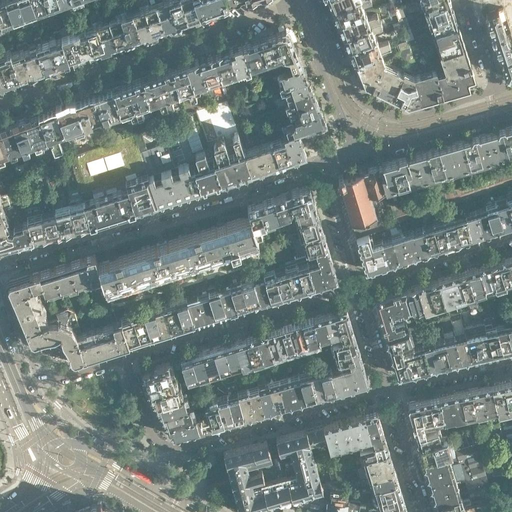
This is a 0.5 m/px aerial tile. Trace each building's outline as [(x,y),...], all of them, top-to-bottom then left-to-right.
[(13,21),(5,0),(0,0),(0,20),(5,33),(10,31),(7,23),(13,21)] [(27,24),(18,0),(5,0),(13,21),(20,18),(23,26),(27,24)] [(37,13),(32,0),(18,0),(27,24),(32,23),(29,15),(37,13)] [(54,23),(51,16),(45,0),(32,0),(37,13),(44,10),(50,24),(54,23)] [(60,4),(58,0),(45,0),(51,16),(56,14),(54,6),(60,4)] [(74,7),(71,0),(58,0),(60,4),(67,2),(69,9),(74,7)] [(153,31),(141,0),(137,0),(136,0),(139,9),(133,11),(141,35),(153,31)] [(165,27),(156,3),(149,6),(147,0),(141,0),(153,31),(165,27)] [(176,23),(167,0),(162,0),(163,1),(156,3),(165,27),(176,23)] [(188,19),(181,0),(167,0),(176,23),(188,19)] [(200,14),(194,0),(181,0),(188,19),(200,14)] [(214,10),(210,0),(194,0),(200,14),(200,15),(214,10)] [(210,0),(214,10),(227,5),(228,5),(225,0),(210,0)] [(364,10),(362,3),(369,0),(349,0),(333,6),(338,20),(338,19),(364,10)] [(402,5),(400,0),(391,0),(394,8),(402,5)] [(450,1),(450,0),(421,0),(425,9),(449,1),(450,1)] [(454,12),(452,7),(451,8),(449,1),(425,9),(428,20),(454,12)] [(505,31),(503,10),(502,1),(484,7),(485,12),(486,16),(485,16),(487,22),(488,21),(490,26),(489,27),(491,33),(492,33),(493,35),(505,31)] [(141,35),(133,11),(126,14),(123,5),(118,7),(129,39),(141,35)] [(406,16),(402,5),(394,8),(398,19),(406,16)] [(129,39),(118,7),(113,8),(116,17),(109,19),(118,43),(129,39)] [(343,32),(344,32),(379,20),(376,13),(367,16),(365,10),(364,10),(338,19),(343,32)] [(456,23),(454,17),(455,16),(454,12),(428,20),(432,31),(456,23)] [(118,43),(109,19),(103,22),(100,13),(95,15),(106,47),(118,43)] [(106,47),(95,15),(90,16),(93,25),(85,28),(93,51),(106,47)] [(410,27),(406,16),(398,19),(402,29),(410,27)] [(80,56),(69,24),(67,19),(62,21),(65,28),(59,30),(59,31),(61,36),(69,59),(80,56)] [(375,35),(373,29),(382,25),(380,19),(379,20),(344,32),(348,45),(349,45),(375,35)] [(93,51),(85,28),(77,30),(74,22),(69,24),(80,56),(93,51)] [(457,23),(456,23),(432,31),(434,36),(437,37),(440,47),(439,49),(440,52),(464,45),(457,23)] [(414,37),(410,27),(402,29),(406,40),(408,39),(414,37)] [(302,63),(288,30),(285,28),(275,31),(283,56),(289,57),(292,66),(302,63)] [(69,59),(61,36),(59,31),(53,33),(55,38),(49,40),(57,64),(69,59)] [(283,56),(275,31),(258,37),(266,61),(283,56)] [(511,54),(511,52),(505,31),(493,35),(494,39),(493,39),(495,46),(496,46),(497,50),(496,50),(498,57),(499,56),(500,59),(511,54)] [(377,50),(390,46),(388,39),(379,42),(376,35),(375,35),(349,45),(354,58),(377,50)] [(419,42),(417,36),(414,37),(408,39),(410,45),(419,42)] [(266,61),(258,37),(241,43),(250,67),(266,61)] [(57,64),(49,40),(42,43),(40,38),(33,40),(35,45),(36,46),(44,68),(57,64)] [(410,45),(408,39),(406,40),(398,43),(400,48),(410,45)] [(44,68),(36,46),(35,45),(29,47),(28,42),(22,44),(32,72),(44,68)] [(420,57),(417,48),(420,48),(421,45),(419,42),(410,45),(415,59),(420,57)] [(250,67),(241,43),(229,47),(237,71),(245,69),(246,71),(250,69),(250,67)] [(32,72),(22,44),(17,46),(18,51),(12,53),(20,76),(32,72)] [(415,59),(410,45),(400,48),(402,53),(407,52),(409,60),(415,59)] [(471,67),(464,45),(440,52),(442,59),(444,59),(447,69),(446,72),(449,73),(471,67)] [(237,71),(229,47),(214,52),(222,77),(237,71)] [(20,76),(12,53),(11,50),(6,52),(7,55),(0,57),(0,58),(8,81),(20,76)] [(370,86),(382,63),(377,50),(354,58),(364,83),(365,83),(370,86)] [(222,77),(214,52),(198,58),(206,82),(222,77)] [(511,54),(500,59),(504,73),(508,75),(511,73),(511,54)] [(206,82),(198,58),(185,62),(194,89),(199,87),(199,85),(206,82)] [(197,95),(194,89),(185,62),(171,67),(180,96),(189,93),(191,97),(197,95)] [(307,74),(302,63),(292,66),(276,71),(280,83),(307,74)] [(392,96),(403,73),(382,63),(370,86),(375,89),(376,88),(392,96)] [(180,96),(171,67),(156,72),(167,105),(173,103),(172,99),(180,96)] [(467,78),(474,76),(471,67),(449,73),(446,72),(437,74),(443,94),(469,86),(467,78)] [(443,94),(437,74),(436,69),(432,70),(431,73),(422,76),(420,73),(413,75),(421,100),(437,95),(443,94)] [(167,105),(156,72),(141,77),(151,106),(160,103),(162,107),(167,105)] [(421,100),(413,75),(410,76),(403,73),(392,96),(398,99),(398,100),(404,102),(407,104),(408,104),(417,101),(421,100)] [(311,86),(307,74),(280,83),(278,84),(282,95),(311,86)] [(477,84),(474,77),(474,76),(467,78),(469,86),(470,86),(477,84)] [(151,106),(141,77),(126,82),(138,115),(144,113),(142,109),(151,106)] [(138,115),(126,82),(120,84),(121,85),(112,88),(121,115),(121,116),(131,112),(132,117),(138,115)] [(316,97),(311,86),(282,95),(286,107),(316,97)] [(121,115),(112,88),(111,88),(110,88),(106,89),(104,89),(102,91),(100,91),(99,92),(98,92),(93,94),(102,119),(112,116),(113,118),(121,115)] [(103,121),(102,119),(93,94),(90,95),(87,95),(85,96),(84,97),(81,98),(80,99),(80,98),(75,100),(75,101),(84,125),(94,122),(95,124),(103,121)] [(321,108),(316,97),(286,107),(290,118),(321,108)] [(92,146),(84,125),(75,101),(74,100),(72,101),(68,102),(67,102),(65,103),(62,105),(61,105),(56,106),(56,107),(66,132),(76,128),(77,130),(82,128),(86,141),(71,146),(74,153),(92,146)] [(219,112),(229,109),(226,100),(195,110),(198,119),(208,115),(209,118),(220,114),(219,112)] [(66,134),(66,132),(56,107),(52,107),(49,108),(48,109),(46,110),(43,111),(38,113),(47,139),(55,160),(66,157),(59,138),(56,137),(54,138),(53,136),(58,135),(58,136),(66,134)] [(328,130),(325,121),(326,120),(321,108),(290,118),(275,122),(277,128),(284,126),(286,132),(297,129),(298,129),(302,128),(306,137),(328,130)] [(47,139),(38,113),(37,112),(25,117),(34,143),(36,147),(41,145),(40,141),(47,139)] [(34,143),(25,117),(12,121),(22,148),(23,152),(29,150),(27,146),(34,143)] [(22,148),(12,121),(1,126),(10,152),(12,156),(17,154),(16,150),(22,148)] [(10,152),(1,126),(0,125),(0,159),(6,158),(4,154),(10,152)] [(511,151),(511,125),(438,147),(445,171),(511,151)] [(306,153),(301,139),(298,129),(297,129),(286,132),(282,134),(283,137),(284,137),(292,158),(306,153)] [(148,174),(140,151),(134,131),(92,146),(74,153),(74,154),(70,155),(82,198),(83,202),(90,223),(135,209),(123,174),(143,168),(146,175),(148,174)] [(251,171),(244,149),(237,131),(232,133),(231,136),(237,152),(233,153),(241,175),(251,171)] [(241,175),(233,153),(229,141),(223,143),(221,138),(219,137),(216,138),(217,141),(231,178),(241,175)] [(292,158),(284,137),(283,137),(281,138),(280,138),(270,141),(278,162),(292,158)] [(231,178),(217,141),(214,142),(213,146),(217,158),(213,160),(213,162),(221,181),(231,178)] [(278,162),(270,141),(256,146),(263,167),(278,162)] [(176,172),(175,167),(166,142),(163,143),(158,145),(163,161),(175,196),(183,194),(176,172)] [(175,196),(163,161),(158,145),(140,151),(148,174),(157,202),(175,196)] [(263,167),(256,146),(244,149),(251,171),(263,167)] [(445,171),(438,147),(426,150),(433,174),(445,171)] [(221,181),(213,162),(208,163),(204,150),(196,153),(195,156),(199,167),(195,168),(194,167),(189,169),(187,163),(184,164),(192,191),(221,181)] [(433,174),(426,150),(402,157),(409,181),(433,174)] [(409,181),(402,157),(390,161),(397,185),(409,181)] [(397,185),(390,161),(378,164),(385,188),(397,185)] [(511,168),(511,166),(510,161),(501,164),(502,166),(507,170),(511,168)] [(192,191),(184,164),(175,167),(176,172),(183,194),(192,191)] [(377,213),(370,193),(373,192),(373,193),(385,190),(385,188),(378,164),(367,168),(368,170),(363,171),(362,170),(361,169),(359,170),(358,172),(358,173),(355,174),(354,171),(346,174),(346,176),(343,177),(343,174),(338,176),(352,222),(356,235),(377,227),(383,225),(379,212),(377,213)] [(157,202),(148,174),(146,175),(143,168),(123,174),(135,209),(157,202)] [(454,201),(511,181),(511,168),(507,170),(451,189),(454,201)] [(313,198),(309,186),(309,184),(291,190),(294,199),(290,200),(292,206),(294,205),(294,204),(313,198)] [(454,201),(451,189),(439,193),(443,205),(454,201)] [(292,206),(290,200),(294,199),(291,190),(274,196),(280,215),(289,212),(292,206)] [(0,212),(16,206),(10,192),(0,196),(0,212)] [(443,205),(439,193),(427,197),(430,209),(443,205)] [(280,215),(274,196),(258,201),(265,221),(266,224),(275,221),(274,218),(280,216),(280,215)] [(430,209),(427,197),(415,201),(418,213),(430,209)] [(83,202),(82,198),(68,201),(69,206),(75,227),(90,223),(83,202)] [(318,214),(313,198),(294,204),(294,205),(299,220),(318,214)] [(511,223),(511,217),(507,200),(496,203),(503,226),(511,223)] [(237,243),(250,239),(256,237),(255,234),(261,232),(258,225),(256,224),(265,221),(258,201),(247,205),(250,214),(216,225),(97,263),(101,275),(105,285),(229,246),(231,250),(238,248),(237,243)] [(418,213),(415,201),(403,205),(407,217),(418,213)] [(503,226),(496,203),(486,206),(486,207),(493,229),(503,226)] [(407,217),(403,205),(391,210),(395,221),(407,217)] [(7,221),(14,218),(19,212),(16,206),(0,212),(0,229),(7,227),(10,226),(7,221)] [(75,227),(69,206),(55,210),(61,231),(75,227)] [(493,229),(486,207),(475,210),(482,233),(493,229)] [(61,231),(55,210),(40,213),(46,235),(61,231)] [(482,233),(475,210),(465,213),(472,236),(482,233)] [(46,235),(40,213),(27,217),(27,218),(33,238),(46,235)] [(472,236),(465,213),(454,217),(461,239),(472,236)] [(322,229),(318,214),(299,220),(301,225),(299,226),(300,230),(291,233),(293,239),(304,236),(304,235),(322,229)] [(461,239),(454,217),(443,220),(451,242),(461,239)] [(33,238),(27,218),(23,219),(24,225),(14,227),(12,230),(11,230),(15,243),(33,238)] [(451,242),(443,220),(433,223),(440,246),(451,242)] [(440,246),(433,223),(422,226),(429,249),(440,246)] [(398,259),(391,236),(387,224),(383,225),(377,227),(388,262),(398,259)] [(429,249),(422,226),(412,230),(412,229),(401,232),(408,256),(429,249)] [(0,246),(15,243),(11,230),(8,229),(7,227),(0,229),(0,246)] [(388,262),(377,227),(356,235),(366,269),(367,269),(388,262)] [(282,251),(274,228),(267,230),(276,253),(265,256),(267,263),(290,256),(287,249),(282,251)] [(327,245),(324,234),(322,229),(304,235),(304,236),(305,241),(303,242),(305,246),(296,249),(297,254),(304,252),(327,245)] [(408,256),(401,232),(391,236),(398,259),(408,256)] [(336,276),(327,245),(304,252),(308,262),(315,285),(335,279),(336,276)] [(101,275),(97,263),(94,253),(83,257),(91,278),(101,275)] [(511,277),(511,270),(508,256),(498,259),(504,280),(511,277)] [(94,288),(91,278),(83,257),(69,262),(76,283),(86,280),(89,281),(90,283),(88,284),(90,289),(94,288)] [(505,282),(504,280),(498,259),(487,262),(495,285),(505,282)] [(76,283),(69,262),(55,266),(62,288),(71,285),(74,286),(75,288),(73,289),(75,294),(79,293),(76,283)] [(315,285),(308,262),(302,264),(302,263),(297,265),(304,288),(315,285)] [(495,285),(487,262),(477,266),(485,288),(495,285)] [(304,288),(297,265),(287,268),(294,291),(304,288)] [(62,288),(55,266),(40,271),(43,281),(45,288),(46,287),(47,290),(49,291),(52,290),(52,291),(56,290),(58,291),(59,293),(57,294),(59,300),(64,298),(61,288),(62,288)] [(485,288),(477,266),(467,269),(474,292),(485,288)] [(294,291),(287,268),(276,272),(283,294),(294,291)] [(261,301),(253,279),(250,269),(238,273),(240,279),(241,282),(248,305),(261,301)] [(478,305),(474,292),(467,269),(457,272),(464,295),(468,308),(478,305)] [(12,295),(43,281),(40,271),(9,281),(7,284),(12,295)] [(283,294),(276,272),(264,275),(272,298),(283,294)] [(464,295),(457,272),(447,275),(454,298),(464,295)] [(272,298),(264,275),(253,279),(261,301),(272,298)] [(454,298),(447,275),(437,278),(444,301),(454,298)] [(444,301),(437,278),(426,281),(434,304),(444,301)] [(42,302),(37,291),(38,287),(39,286),(43,288),(45,288),(43,281),(12,295),(19,311),(42,302)] [(434,304),(426,281),(417,284),(424,307),(434,304)] [(248,305),(241,282),(230,286),(237,308),(248,305)] [(424,307),(417,284),(406,288),(412,308),(414,316),(426,312),(424,307)] [(237,308),(230,286),(219,289),(226,312),(237,308)] [(412,308),(406,288),(395,291),(401,311),(412,308)] [(226,312),(219,289),(208,292),(216,315),(226,312)] [(401,311),(395,291),(385,294),(391,314),(401,311)] [(216,315),(208,292),(198,296),(205,318),(216,315)] [(391,314),(385,294),(374,298),(375,299),(382,323),(393,320),(391,314)] [(205,318),(198,296),(187,299),(194,322),(205,318)] [(194,322),(187,299),(176,302),(183,325),(194,322)] [(50,315),(47,314),(42,302),(19,311),(26,328),(58,315),(56,311),(51,313),(51,315),(50,315)] [(183,325),(176,302),(165,306),(172,328),(183,325)] [(172,328),(165,306),(154,309),(161,332),(172,328)] [(353,332),(346,308),(346,306),(334,310),(339,328),(339,329),(341,336),(353,332)] [(85,356),(74,324),(77,323),(73,310),(65,307),(56,311),(58,315),(26,328),(31,339),(34,340),(42,338),(43,337),(45,337),(48,337),(50,337),(52,337),(55,338),(57,338),(59,339),(60,340),(61,341),(63,342),(64,343),(65,344),(66,346),(67,347),(68,349),(69,351),(71,358),(74,359),(80,357),(85,356)] [(161,332),(154,309),(144,312),(151,335),(161,332)] [(339,328),(334,310),(323,313),(329,332),(339,329),(339,328)] [(119,345),(109,316),(108,312),(104,314),(106,320),(108,319),(109,321),(108,324),(94,328),(102,350),(119,345)] [(151,335),(144,312),(133,316),(140,339),(151,335)] [(329,332),(323,313),(313,316),(318,335),(329,332)] [(129,342),(122,320),(116,321),(114,315),(109,316),(119,345),(129,342)] [(140,339),(133,316),(121,319),(122,320),(129,342),(140,339)] [(318,335),(313,316),(301,320),(308,342),(319,339),(318,335)] [(405,328),(402,318),(393,320),(382,323),(385,334),(405,328)] [(308,342),(301,320),(289,324),(296,346),(308,342)] [(102,350),(94,328),(80,332),(78,331),(77,328),(79,328),(77,323),(74,324),(85,356),(102,350)] [(511,347),(511,342),(507,323),(497,325),(503,350),(511,347)] [(296,346),(289,324),(278,327),(285,350),(296,346)] [(503,350),(497,325),(486,328),(492,352),(503,350)] [(285,350),(278,327),(267,330),(274,353),(285,350)] [(410,339),(407,327),(405,328),(385,334),(388,345),(400,342),(410,339)] [(492,352),(486,328),(466,333),(472,357),(492,352)] [(274,353),(267,330),(256,334),(263,357),(274,353)] [(356,342),(353,332),(341,336),(331,339),(334,349),(356,342)] [(472,357),(466,333),(454,335),(461,359),(472,357)] [(263,357),(256,334),(245,337),(252,359),(252,360),(263,357)] [(461,359),(454,335),(443,338),(450,362),(461,359)] [(252,359),(245,337),(234,341),(241,363),(252,359)] [(450,362),(443,338),(434,341),(441,364),(450,362)] [(241,363),(234,341),(224,344),(230,366),(241,363)] [(441,364),(434,341),(423,345),(430,366),(441,364)] [(359,353),(358,347),(356,342),(334,349),(330,350),(333,360),(347,356),(359,353)] [(409,371),(403,351),(400,342),(388,345),(396,371),(400,373),(409,371)] [(230,366),(224,344),(213,347),(219,369),(230,366)] [(430,366),(423,345),(413,348),(419,369),(430,366)] [(219,369),(213,347),(202,351),(209,372),(219,369)] [(419,369),(413,348),(403,351),(409,371),(419,369)] [(209,372),(202,351),(191,354),(198,376),(209,372)] [(367,378),(359,353),(347,356),(349,363),(350,363),(356,384),(365,381),(367,378)] [(198,376),(191,354),(180,357),(183,365),(187,379),(198,376)] [(174,372),(173,368),(183,365),(180,357),(171,360),(142,369),(146,381),(174,372)] [(316,395),(309,371),(305,357),(295,360),(299,373),(305,398),(316,395)] [(356,384),(350,363),(349,363),(340,365),(346,386),(356,384)] [(346,386),(340,365),(330,368),(336,389),(346,386)] [(336,389),(330,368),(329,367),(320,369),(326,392),(336,389)] [(326,392),(320,369),(319,368),(309,371),(316,395),(326,392)] [(174,384),(172,378),(176,377),(174,372),(146,381),(149,392),(155,390),(174,384)] [(265,409),(258,385),(255,372),(244,375),(248,387),(255,411),(265,409)] [(305,398),(299,373),(289,376),(295,400),(305,398)] [(295,400),(289,376),(278,379),(285,403),(295,400)] [(511,407),(511,378),(502,381),(509,408),(511,407)] [(285,403),(278,379),(268,382),(274,406),(285,403)] [(509,408),(502,381),(491,383),(496,407),(497,407),(498,411),(509,408)] [(179,395),(177,389),(181,388),(179,382),(174,384),(155,390),(156,394),(153,395),(155,402),(161,401),(179,395)] [(274,406),(268,382),(258,385),(265,409),(274,406)] [(496,407),(491,383),(481,386),(486,409),(496,407)] [(486,409),(481,386),(471,388),(476,411),(486,409)] [(255,411),(248,387),(237,391),(244,414),(255,411)] [(476,411),(471,388),(460,390),(466,414),(476,411)] [(466,414),(460,390),(449,393),(455,415),(455,416),(466,414)] [(244,414),(237,391),(227,393),(234,417),(244,414)] [(186,404),(184,399),(188,398),(186,392),(180,393),(180,394),(179,395),(161,401),(162,404),(159,405),(161,413),(167,411),(186,405),(186,404)] [(224,420),(217,396),(216,393),(208,395),(210,399),(204,400),(211,423),(224,420)] [(234,417),(227,393),(217,396),(224,420),(234,417)] [(455,415),(449,393),(440,395),(446,417),(455,415)] [(446,417),(440,395),(418,399),(424,423),(446,418),(446,417)] [(424,423),(418,399),(408,402),(406,405),(415,434),(425,431),(424,423)] [(192,415),(190,409),(194,408),(192,402),(186,404),(186,405),(167,411),(168,415),(164,416),(167,423),(173,422),(192,416),(192,414),(192,415)] [(385,438),(377,412),(374,410),(363,413),(371,436),(372,442),(385,438)] [(209,424),(207,416),(199,418),(198,413),(192,414),(192,416),(173,422),(174,425),(170,426),(173,434),(209,424)] [(371,436),(363,413),(353,415),(360,439),(371,436)] [(360,439),(353,415),(343,418),(350,441),(360,439)] [(350,441),(343,418),(333,421),(340,444),(350,441)] [(340,444),(333,421),(323,424),(328,441),(329,447),(340,444)] [(511,445),(511,423),(499,427),(504,447),(511,445)] [(328,441),(323,424),(306,428),(310,444),(316,443),(321,445),(322,443),(328,441)] [(438,427),(425,431),(415,434),(418,444),(441,437),(441,436),(438,427)] [(292,497),(322,489),(310,444),(306,428),(276,437),(279,450),(290,447),(295,465),(285,468),(286,473),(253,482),(252,478),(263,475),(261,468),(250,471),(249,468),(258,466),(256,461),(271,457),(266,439),(252,444),(252,443),(223,451),(227,465),(230,477),(232,485),(233,485),(236,497),(235,497),(239,511),(268,503),(267,502),(292,495),(292,497)] [(422,458),(478,441),(476,432),(470,434),(460,436),(450,438),(450,434),(441,436),(441,437),(418,444),(422,458)] [(388,448),(385,438),(372,442),(373,443),(359,447),(361,452),(366,450),(368,454),(388,448)] [(486,485),(484,462),(483,456),(489,454),(488,438),(478,441),(422,458),(435,500),(458,493),(486,485)] [(388,448),(368,454),(365,455),(368,465),(391,458),(388,448)] [(356,461),(355,458),(353,453),(343,456),(346,463),(356,461)] [(371,474),(394,467),(391,458),(368,465),(359,468),(361,477),(371,474)] [(397,477),(394,467),(371,474),(374,484),(397,477)] [(400,488),(397,477),(374,484),(377,494),(400,488)] [(346,511),(348,504),(345,504),(346,497),(341,496),(342,495),(338,479),(324,483),(327,495),(329,495),(329,501),(327,501),(325,511),(346,511)] [(403,498),(400,488),(377,494),(380,504),(403,498)] [(438,511),(471,501),(469,497),(460,499),(458,493),(435,500),(438,511)] [(354,511),(357,495),(349,494),(348,504),(346,511),(354,511)] [(370,511),(371,507),(368,497),(361,499),(358,511),(370,511)] [(406,507),(403,498),(380,504),(382,509),(387,508),(388,511),(398,509),(398,510),(406,507)] [(115,511),(108,507),(105,504),(104,505),(106,508),(104,509),(101,502),(100,502),(100,501),(99,501),(98,501),(72,511),(115,511)] [(463,511),(462,509),(472,506),(471,501),(438,511),(463,511)]
